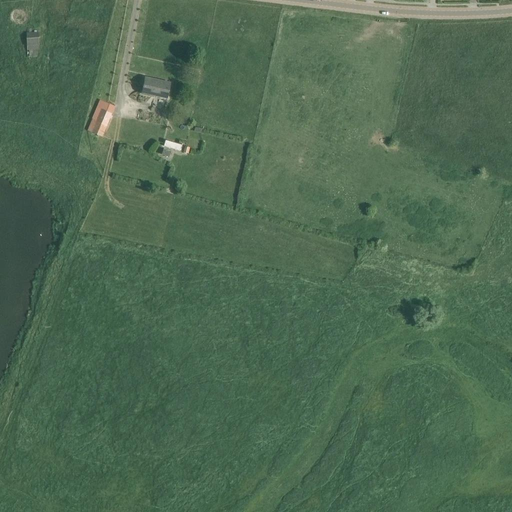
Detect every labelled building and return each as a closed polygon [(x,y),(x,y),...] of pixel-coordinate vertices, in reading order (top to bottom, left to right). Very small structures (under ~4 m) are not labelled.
[(26,33),(28,57),(38,57),(37,49),(40,49),(39,32),(26,33)] [(156,80),(145,77),(141,92),(167,98),(170,83),(160,81),(159,82),(155,81),(156,80)] [(99,99),(91,118),(86,130),(100,136),(113,105),(99,99)] [(166,140),(164,146),(180,150),(181,145),(166,140)] [(164,149),(162,155),(170,157),(171,151),(164,149)] [(125,151),(122,160),(131,163),(134,154),(125,151)] [(233,166),(239,160),(231,152),(225,159),(233,166)] [(152,171),(156,161),(146,157),(142,167),(152,171)] [(118,182),(114,190),(124,194),(128,186),(118,182)] [(139,201),(148,203),(150,193),(141,191),(139,201)] [(129,217),(127,227),(138,229),(140,219),(129,217)] [(154,235),(164,236),(165,227),(156,225),(154,235)] [(185,240),(187,232),(180,230),(178,238),(185,240)] [(281,263),(282,253),(273,252),(272,262),(281,263)] [(294,265),(304,267),(306,258),(296,256),(294,265)] [(333,272),(335,263),(322,260),(321,270),(333,272)]
